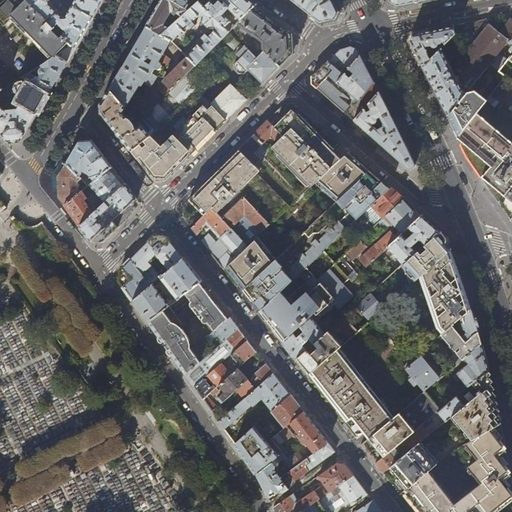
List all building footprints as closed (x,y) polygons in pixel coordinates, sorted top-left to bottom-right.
[(4,0),(0,3),(0,18),(5,24),(13,16),(53,57),(56,55),(72,45),(27,0),(4,0)] [(48,0),(27,0),(72,45),(76,47),(83,34),(93,18),(72,5),(66,17),(62,18),(49,4),(48,0)] [(75,0),(72,5),(93,18),(101,3),(103,0),(75,0)] [(189,10),(171,0),(161,0),(155,11),(146,26),(161,34),(171,26),(174,23),(178,19),(176,17),(168,24),(166,26),(163,24),(166,19),(168,19),(172,12),(175,14),(177,12),(183,15),(189,10)] [(251,0),(218,0),(219,0),(223,4),(218,8),(210,0),(204,6),(199,1),(193,6),(189,10),(183,15),(178,19),(174,23),(171,26),(161,34),(171,40),(172,40),(177,35),(178,37),(185,30),(184,29),(199,15),(202,15),(202,20),(209,27),(214,26),(214,29),(200,44),(198,43),(192,49),(193,50),(187,55),(196,64),(231,29),(227,24),(233,18),(225,10),(230,5),(243,17),(254,6),(256,4),(251,0)] [(171,0),(189,10),(193,6),(188,3),(187,0),(171,0)] [(291,0),(303,9),(320,22),(336,19),(339,12),(332,0),(291,0)] [(262,11),(254,6),(243,17),(237,23),(253,35),(254,34),(266,44),(264,52),(279,67),(292,54),(291,34),(283,28),(262,11)] [(507,42),(511,35),(511,19),(503,15),(497,16),(468,22),(466,32),(476,39),(456,63),(477,80),(490,64),(499,53),(507,42)] [(409,41),(410,41),(413,48),(414,51),(422,66),(429,62),(440,48),(436,50),(435,48),(432,49),(431,45),(432,45),(433,46),(434,47),(436,47),(437,46),(438,44),(441,43),(442,42),(444,44),(454,34),(453,25),(433,29),(412,34),(409,41)] [(161,34),(146,26),(140,37),(135,46),(123,67),(147,81),(152,84),(161,71),(162,72),(167,63),(172,58),(164,53),(171,40),(161,34)] [(413,48),(410,41),(406,43),(411,52),(414,51),(413,48)] [(262,84),(279,67),(264,52),(257,58),(241,43),(236,48),(238,51),(235,54),(239,58),(233,65),(234,66),(234,70),(238,74),(242,74),(243,75),(248,70),(262,84)] [(68,60),(76,47),(72,45),(56,55),(67,62),(68,60)] [(363,109),(368,104),(379,92),(376,87),(367,68),(358,50),(351,47),(340,50),(325,64),(312,76),(312,84),(314,86),(348,116),(353,121),(363,109)] [(441,48),(440,48),(429,62),(422,66),(431,85),(447,116),(466,93),(462,90),(458,82),(459,82),(459,78),(457,75),(455,76),(441,48)] [(508,60),(499,53),(490,64),(496,69),(499,71),(508,60)] [(511,54),(511,55),(511,56),(508,60),(499,71),(499,72),(505,76),(510,69),(511,70),(511,54)] [(67,62),(56,55),(53,57),(36,69),(38,71),(40,71),(40,73),(40,74),(42,76),(41,78),(37,76),(35,77),(30,73),(22,78),(28,82),(48,94),(62,70),(67,62)] [(180,80),(196,64),(187,55),(163,81),(166,84),(160,90),(165,95),(180,80)] [(468,104),(496,69),(490,64),(477,80),(466,93),(447,116),(451,125),(458,137),(485,103),(481,100),(474,109),(468,104)] [(147,81),(123,67),(117,77),(109,89),(125,107),(130,113),(138,122),(142,118),(165,95),(160,90),(141,109),(143,111),(140,113),(133,106),(128,103),(140,84),(142,85),(144,82),(151,86),(152,84),(147,81)] [(511,81),(506,77),(485,103),(458,137),(462,147),(466,156),(486,184),(499,202),(511,186),(511,81)] [(193,93),(180,80),(165,95),(142,118),(150,128),(147,131),(150,134),(193,93)] [(39,111),(48,94),(28,82),(17,102),(21,104),(37,114),(39,111)] [(222,95),(212,105),(226,120),(236,110),(247,99),(230,82),(220,93),(222,95)] [(8,88),(3,90),(1,92),(13,99),(16,93),(8,88)] [(125,107),(109,89),(104,98),(102,102),(103,115),(110,125),(124,142),(131,151),(139,144),(143,140),(148,136),(150,134),(147,131),(138,122),(130,113),(127,116),(124,110),(125,107)] [(17,102),(13,99),(1,92),(0,92),(0,132),(8,143),(15,142),(21,142),(29,128),(37,114),(21,104),(17,109),(4,111),(0,105),(0,103),(5,108),(14,107),(17,102)] [(379,92),(368,104),(372,108),(367,112),(363,109),(353,121),(358,125),(368,134),(375,128),(370,123),(371,123),(372,123),(373,124),(374,124),(376,123),(377,121),(377,120),(377,119),(380,118),(389,113),(383,101),(379,92)] [(195,151),(226,120),(212,105),(211,104),(207,108),(202,104),(192,113),(191,112),(171,132),(172,133),(160,145),(150,134),(148,136),(143,140),(146,144),(142,147),(139,144),(131,151),(137,158),(148,171),(153,179),(166,180),(195,151)] [(264,125),(278,142),(269,151),(263,158),(265,160),(295,190),(292,192),(299,199),(315,183),(340,159),(313,131),(318,126),(309,118),(293,104),(290,104),(285,104),(264,125)] [(389,113),(380,118),(385,127),(378,130),(375,128),(368,134),(378,142),(409,170),(415,165),(413,160),(404,143),(402,138),(389,113)] [(259,130),(254,135),(269,151),(278,142),(264,125),(259,130)] [(263,158),(269,151),(254,135),(246,143),(239,150),(256,165),(263,158)] [(102,154),(91,140),(85,141),(79,141),(70,156),(66,163),(79,177),(82,170),(88,173),(94,180),(108,169),(111,166),(102,154)] [(416,159),(407,141),(404,143),(413,160),(416,159)] [(263,158),(256,165),(239,150),(210,179),(189,199),(204,216),(212,209),(221,219),(244,198),(270,225),(271,226),(290,208),(256,174),(264,166),(262,163),(265,160),(263,158)] [(336,201),(369,171),(358,161),(348,152),(340,159),(315,183),(336,201)] [(79,177),(66,163),(58,177),(58,181),(59,197),(65,205),(81,192),(77,188),(78,187),(79,185),(78,183),(78,182),(81,179),(79,177)] [(115,177),(108,169),(94,180),(87,186),(89,189),(92,187),(101,197),(94,204),(98,208),(123,185),(115,177)] [(368,210),(390,190),(379,179),(369,171),(336,201),(343,209),(345,207),(358,220),(368,210)] [(118,226),(112,220),(120,213),(118,210),(111,217),(105,211),(113,203),(115,203),(122,211),(136,198),(130,190),(125,183),(123,185),(98,208),(93,213),(79,225),(85,233),(91,241),(92,241),(103,242),(118,226)] [(511,186),(499,202),(510,219),(511,221),(511,186)] [(93,213),(85,200),(88,197),(84,193),(87,190),(85,188),(81,192),(65,205),(71,214),(79,225),(93,213)] [(404,199),(392,188),(390,190),(368,210),(375,218),(370,223),(374,227),(378,224),(402,200),(404,199)] [(259,236),(270,225),(244,198),(221,219),(230,229),(219,240),(215,243),(208,249),(215,258),(224,269),(225,267),(259,236)] [(412,211),(402,200),(378,224),(379,225),(385,220),(391,226),(393,224),(399,231),(395,236),(390,231),(359,260),(366,267),(388,247),(402,234),(419,218),(412,211)] [(230,229),(221,219),(212,209),(204,216),(191,228),(197,235),(206,225),(219,240),(230,229)] [(436,234),(440,230),(431,222),(423,215),(419,218),(402,234),(388,247),(402,264),(436,234)] [(306,268),(348,229),(339,220),(332,227),(330,225),(324,229),(327,232),(317,240),(315,238),(310,242),(312,245),(303,253),(301,251),(296,255),(298,258),(289,266),(291,269),(286,274),(281,268),(283,267),(276,259),(243,290),(248,297),(259,312),(280,292),(298,275),(306,268)] [(420,277),(450,251),(438,237),(436,234),(402,264),(417,280),(420,277)] [(163,275),(183,258),(175,247),(166,236),(155,235),(153,235),(140,249),(131,258),(135,263),(134,264),(152,285),(152,284),(163,275)] [(208,249),(215,243),(208,235),(201,241),(208,249)] [(276,259),(259,236),(225,267),(232,275),(243,290),(276,259)] [(364,236),(335,264),(349,279),(351,281),(361,272),(351,262),(367,247),(363,242),(367,239),(364,236)] [(457,267),(450,251),(420,277),(437,328),(442,334),(452,326),(466,342),(478,331),(474,321),(471,310),(469,304),(462,283),(457,267)] [(152,285),(134,264),(135,263),(131,258),(125,264),(120,269),(119,282),(125,290),(128,295),(133,301),(152,285)] [(191,269),(183,258),(163,275),(180,297),(185,293),(199,282),(201,281),(191,269)] [(347,289),(343,284),(349,279),(335,264),(317,280),(306,268),(298,275),(305,283),(300,287),(305,292),(294,302),(289,296),(287,299),(280,292),(259,312),(264,317),(274,330),(283,341),(292,333),(300,326),(311,316),(311,317),(311,318),(314,322),(333,305),(338,310),(354,297),(353,296),(349,291),(346,291),(347,289)] [(181,333),(183,326),(168,306),(147,322),(165,346),(185,375),(199,362),(191,350),(199,342),(200,343),(214,331),(227,319),(199,282),(185,293),(200,313),(192,319),(185,339),(181,333)] [(167,304),(152,284),(152,285),(133,301),(140,311),(147,322),(168,306),(167,304)] [(369,321),(391,302),(377,286),(355,305),(369,321)] [(314,322),(311,318),(311,317),(311,316),(300,326),(301,329),(304,332),(296,338),(294,335),(292,333),(283,341),(281,343),(287,350),(294,360),(296,358),(324,333),(324,332),(323,332),(314,322)] [(349,339),(358,331),(345,316),(336,324),(349,339)] [(233,322),(229,317),(227,319),(214,331),(223,342),(209,353),(199,362),(185,375),(190,381),(194,387),(221,363),(231,355),(247,340),(243,334),(238,329),(233,322)] [(239,328),(230,317),(229,317),(233,322),(238,329),(239,328)] [(294,335),(301,329),(300,326),(292,333),(294,335)] [(463,359),(481,343),(480,337),(478,331),(466,342),(452,326),(442,334),(441,335),(453,348),(450,351),(454,355),(449,360),(454,366),(463,359)] [(337,349),(341,346),(328,330),(324,333),(296,358),(299,362),(308,374),(313,370),(337,349)] [(385,331),(380,335),(389,346),(394,342),(385,331)] [(433,341),(444,356),(448,352),(437,339),(433,341)] [(252,346),(247,340),(231,355),(238,363),(233,367),(236,370),(238,368),(256,352),(252,346)] [(468,386),(488,369),(485,358),(481,343),(463,359),(467,365),(454,376),(459,382),(462,379),(466,384),(464,386),(466,388),(468,386)] [(392,418),(337,349),(313,370),(322,382),(317,385),(320,389),(331,403),(338,412),(346,422),(352,418),(369,438),(392,418)] [(439,379),(420,357),(405,369),(411,377),(408,379),(414,387),(417,384),(424,392),(425,390),(439,379)] [(203,399),(207,396),(218,385),(231,374),(221,363),(194,387),(202,398),(203,399)] [(246,396),(273,373),(269,368),(266,364),(266,363),(257,371),(259,374),(251,381),(249,378),(248,379),(239,387),(246,396)] [(248,379),(238,368),(236,370),(231,374),(218,385),(225,393),(219,399),(222,402),(239,387),(248,379)] [(491,381),(488,369),(468,386),(475,395),(463,405),(452,414),(473,439),(487,431),(501,422),(496,402),(491,381)] [(281,383),(273,373),(246,396),(218,421),(224,429),(250,405),(251,406),(260,398),(271,410),(289,394),(281,383)] [(437,411),(441,408),(425,390),(424,392),(400,412),(415,430),(431,416),(437,411)] [(292,420),(303,411),(296,403),(289,394),(271,410),(285,427),(286,426),(292,420)] [(212,412),(217,407),(207,396),(203,399),(212,412)] [(452,414),(463,405),(456,396),(441,408),(437,411),(445,420),(452,414)] [(315,427),(303,411),(292,420),(301,431),(297,436),(298,437),(295,440),(298,442),(300,440),(303,444),(308,440),(316,451),(328,443),(315,427)] [(377,461),(415,430),(400,412),(392,418),(369,438),(363,443),(371,453),(377,461)] [(466,443),(473,439),(452,414),(445,420),(429,434),(420,442),(437,462),(447,454),(466,443)] [(420,442),(429,434),(425,428),(434,420),(431,416),(415,430),(377,461),(375,463),(379,468),(383,473),(391,466),(397,461),(392,456),(398,452),(396,450),(398,448),(399,449),(407,443),(412,449),(420,442)] [(242,437),(251,429),(245,422),(236,430),(242,437)] [(504,435),(501,422),(487,431),(473,439),(466,443),(478,458),(468,466),(481,483),(454,503),(428,470),(409,487),(404,490),(421,511),(511,511),(511,482),(508,457),(504,435)] [(278,456),(254,426),(251,429),(242,437),(234,443),(236,446),(253,470),(256,474),(278,456)] [(280,445),(293,434),(286,426),(285,427),(271,439),(283,452),(284,454),(286,453),(280,445)] [(437,462),(420,442),(412,449),(397,461),(391,466),(409,487),(428,470),(437,462)] [(326,457),(334,451),(331,447),(328,443),(316,451),(308,457),(295,466),(292,468),(280,476),(289,488),(294,481),(294,480),(307,470),(326,457)] [(295,466),(308,457),(303,451),(295,457),(293,455),(288,458),(295,466)] [(278,472),(278,461),(282,459),(292,468),(295,466),(288,458),(284,454),(283,452),(278,456),(256,474),(262,487),(268,498),(274,493),(279,490),(282,493),(289,488),(280,476),(278,472)] [(329,492),(352,475),(353,475),(348,469),(344,464),(337,463),(325,471),(316,477),(319,483),(322,482),(329,492)] [(360,484),(353,475),(352,475),(329,492),(325,494),(319,498),(328,511),(339,511),(368,493),(360,484)] [(299,511),(302,510),(319,498),(325,494),(320,487),(295,504),(289,496),(275,506),(273,507),(273,508),(275,511),(299,511)] [(382,511),(377,505),(373,500),(357,511),(382,511)]
